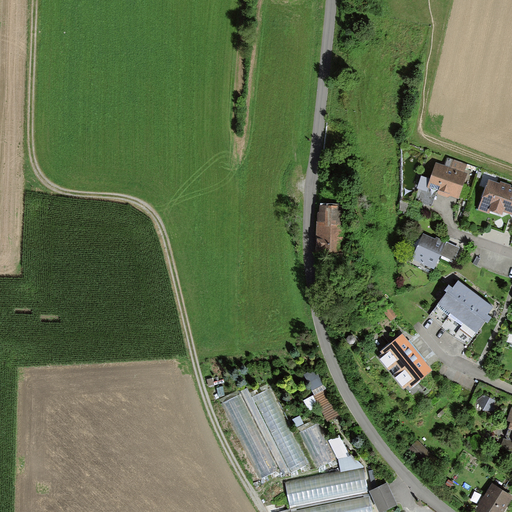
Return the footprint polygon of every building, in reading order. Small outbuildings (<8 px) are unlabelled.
[(445,166),(436,163),(428,188),(437,191),(439,196),(448,199),(451,198),(458,200),(467,173),(464,172),(467,166),(448,159),(445,166)] [(511,186),(501,182),(501,185),(489,181),(478,211),(489,215),(490,213),(502,217),(503,213),(511,215),(511,189),(511,186)] [(411,205),(401,201),(400,211),(408,213),(411,205)] [(319,251),(339,251),(340,205),(319,205),(319,251)] [(460,249),(424,233),(412,260),(435,270),(441,256),(454,262),(460,249)] [(452,291),(449,288),(445,294),(446,296),(430,317),(441,328),(454,338),(468,345),(484,324),(487,325),(492,319),(488,316),(494,309),(459,283),(452,291)] [(385,314),(391,321),(397,316),(390,309),(385,314)] [(408,343),(402,335),(380,353),(382,356),(379,358),(389,371),(392,368),(397,375),(394,377),(403,388),(408,385),(410,388),(431,371),(424,363),(408,343)] [(306,374),(311,389),(319,386),(314,371),(306,374)] [(250,394),(248,389),(221,400),(259,481),(279,472),(282,478),(312,461),(315,467),(334,459),(316,418),(290,430),(270,385),(250,394)] [(326,420),(336,415),(323,390),(314,395),(326,420)] [(495,401),(484,395),(477,401),(483,411),(495,412),(495,401)] [(511,408),(507,420),(511,421),(501,448),(511,452),(511,454),(511,455),(511,454),(511,408)] [(408,451),(425,468),(436,458),(418,440),(408,451)] [(442,463),(436,458),(425,468),(435,473),(442,463)] [(372,511),(365,467),(285,482),(290,511),(372,511)] [(492,485),(475,511),(503,511),(511,499),(511,498),(501,491),(492,485)] [(385,511),(397,507),(388,486),(371,493),(379,511),(385,511)]
